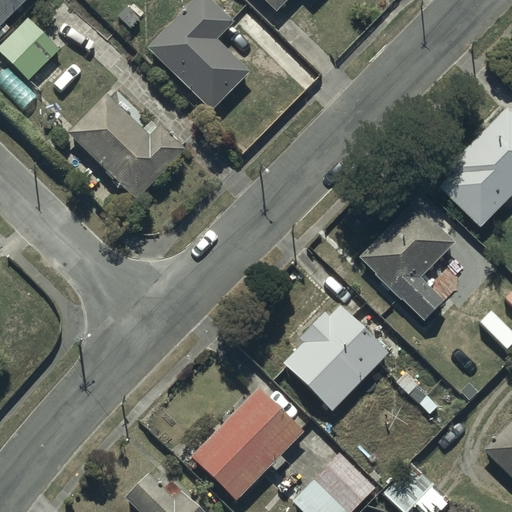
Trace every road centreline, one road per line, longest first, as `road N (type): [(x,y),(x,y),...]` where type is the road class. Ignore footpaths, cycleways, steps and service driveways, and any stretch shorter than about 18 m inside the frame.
road 1 (residential): [(476,0),(145,332)]
road 2 (residential): [(145,332),(54,434),(0,510)]
road 3 (residential): [(0,183),(145,332)]
